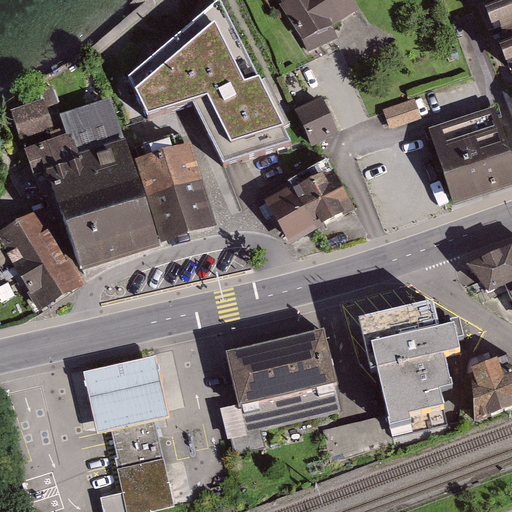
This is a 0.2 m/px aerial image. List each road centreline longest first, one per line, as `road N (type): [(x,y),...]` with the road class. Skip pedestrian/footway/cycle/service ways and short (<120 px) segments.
road 1 (primary): [(0,356),(291,292),(419,252)]
road 2 (residential): [(419,252),(442,287),(511,336)]
